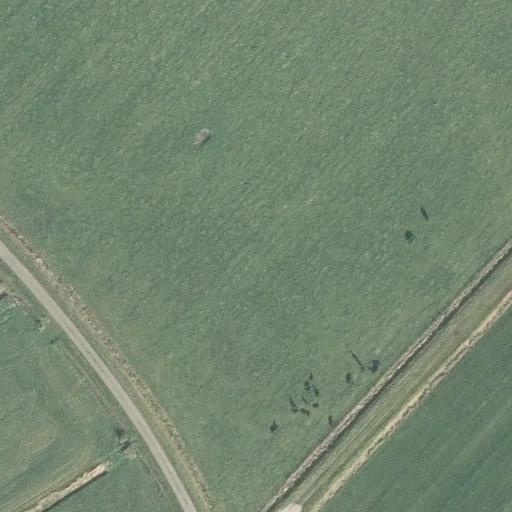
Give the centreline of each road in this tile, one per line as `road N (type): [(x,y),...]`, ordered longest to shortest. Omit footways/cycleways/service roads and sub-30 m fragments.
road 1 (unclassified): [(189,511),(112,384),(0,250)]
road 2 (track): [(293,511),(511,276)]
road 3 (track): [(63,323),(38,342),(113,446),(15,511)]
